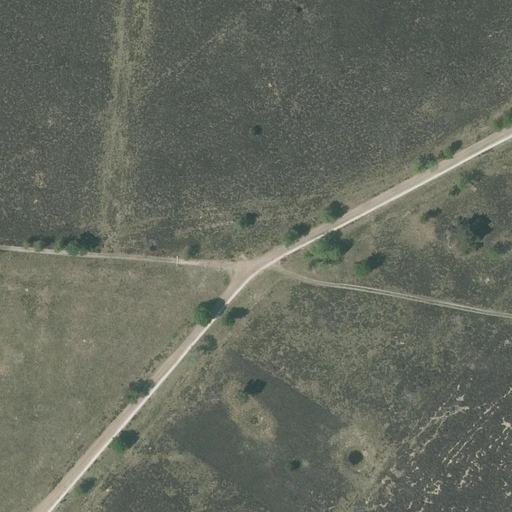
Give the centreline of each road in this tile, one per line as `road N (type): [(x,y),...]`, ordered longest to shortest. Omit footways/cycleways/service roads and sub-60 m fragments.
road 1 (track): [(511,124),(244,267),(34,511)]
road 2 (track): [(511,314),(316,284),(266,265),(0,247)]
